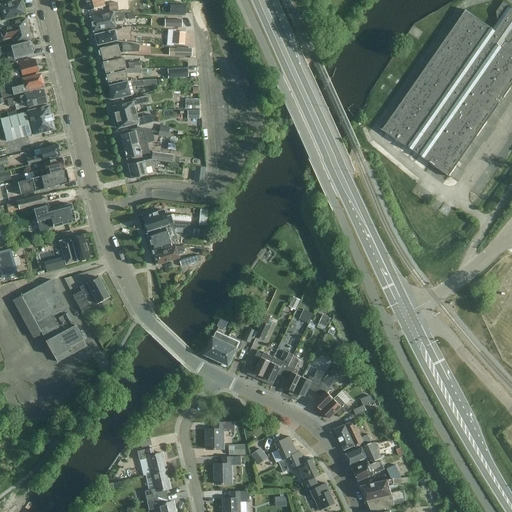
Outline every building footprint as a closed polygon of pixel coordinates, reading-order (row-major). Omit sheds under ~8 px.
[(0,20),(25,14),(21,0),(4,5),(0,9),(0,20)] [(105,7),(103,0),(85,0),(88,11),(105,7)] [(511,2),(508,0),(506,0),(498,11),(501,20),(496,27),(473,10),(388,129),(447,172),(511,79),(511,50),(504,45),(510,37),(511,38),(511,2)] [(109,11),(117,10),(119,9),(118,5),(118,2),(108,4),(109,11)] [(170,14),(186,14),(187,5),(170,5),(170,14)] [(117,10),(109,11),(110,13),(90,18),(93,33),(116,28),(115,23),(123,21),(122,17),(124,17),(123,14),(118,13),(117,10)] [(0,29),(0,31),(1,36),(2,40),(13,38),(14,44),(31,40),(26,19),(9,23),(10,27),(0,29)] [(165,27),(182,28),(182,20),(165,20),(165,27)] [(117,41),(115,30),(94,35),(96,40),(95,40),(96,45),(97,45),(97,46),(117,41)] [(172,44),(185,45),(186,33),(173,32),(172,44)] [(14,57),(0,60),(0,66),(3,65),(15,62),(14,58),(33,54),(32,53),(34,50),(33,47),(31,46),(30,45),(29,41),(11,46),(10,45),(0,47),(0,54),(12,51),(14,57)] [(138,53),(138,46),(130,45),(114,45),(100,48),(100,49),(98,52),(99,55),(102,56),(103,60),(120,57),(118,51),(122,50),(122,53),(138,53)] [(174,56),(191,57),(192,49),(174,48),(174,56)] [(125,66),(123,58),(102,63),(103,64),(102,66),(103,69),(105,71),(105,74),(123,70),(141,69),(140,63),(128,64),(126,66),(125,66)] [(15,62),(3,65),(4,72),(8,71),(8,72),(17,70),(20,78),(38,73),(38,71),(40,71),(38,66),(37,66),(35,59),(16,65),(16,62),(15,62)] [(168,70),(168,79),(188,77),(188,68),(168,70)] [(147,69),(141,69),(123,70),(105,74),(107,85),(127,81),(126,74),(134,74),(147,73),(147,69)] [(2,98),(11,96),(39,88),(39,85),(41,84),(41,81),(40,78),(38,75),(21,80),(23,85),(0,91),(2,98)] [(157,86),(156,80),(147,80),(131,82),(110,87),(111,91),(109,94),(110,97),(113,100),(133,95),(132,86),(140,86),(157,86)] [(44,93),(43,90),(7,100),(8,106),(13,105),(26,101),(28,107),(46,102),(45,99),(47,99),(45,93),(44,93)] [(116,119),(136,114),(134,106),(149,102),(147,96),(132,99),(133,103),(113,108),(116,119)] [(200,109),(200,99),(185,99),(185,109),(200,109)] [(51,115),(49,106),(28,111),(28,112),(17,116),(16,111),(7,113),(8,118),(1,120),(2,124),(0,124),(0,129),(3,129),(6,142),(34,134),(34,135),(55,130),(52,120),(53,120),(51,115)] [(188,111),(188,119),(200,119),(199,110),(188,111)] [(136,114),(116,119),(119,129),(137,124),(138,127),(154,123),(152,116),(137,119),(136,114)] [(145,129),(140,128),(131,130),(132,132),(121,135),(127,159),(150,154),(145,129)] [(43,157),(44,161),(60,156),(59,152),(59,151),(61,149),(60,146),(58,146),(57,144),(41,149),(42,155),(27,159),(28,166),(42,162),(42,158),(43,157)] [(172,163),(173,156),(153,153),(152,160),(156,160),(172,163)] [(0,158),(0,165),(8,163),(7,157),(0,158)] [(61,158),(44,163),(46,169),(32,172),(34,178),(47,175),(64,170),(63,166),(65,164),(64,161),(61,159),(61,158)] [(157,166),(156,160),(152,160),(128,165),(132,179),(147,175),(145,165),(149,164),(150,168),(157,166)] [(194,181),(204,183),(205,168),(196,167),(194,181)] [(21,195),(69,183),(66,170),(64,170),(47,175),(34,178),(18,182),(21,195)] [(17,202),(18,202),(20,210),(43,204),(41,195),(17,202)] [(42,206),(34,208),(40,231),(54,227),(76,221),(76,220),(78,218),(77,214),(74,213),(71,204),(49,210),(48,205),(42,206)] [(199,225),(207,226),(208,210),(200,210),(199,225)] [(167,217),(165,211),(143,217),(145,224),(144,225),(145,229),(147,230),(147,231),(169,224),(171,227),(189,229),(190,222),(191,216),(172,215),(167,217)] [(171,246),(166,229),(147,235),(153,253),(171,246)] [(83,236),(60,242),(66,264),(77,261),(77,262),(89,259),(83,236)] [(175,247),(153,254),(157,266),(179,259),(179,258),(177,252),(184,250),(183,246),(175,247)] [(17,273),(11,249),(0,251),(0,270),(2,278),(17,273)] [(189,264),(190,268),(196,266),(195,262),(201,261),(200,255),(190,257),(180,260),(182,267),(189,264)] [(46,273),(52,272),(49,261),(44,262),(46,273)] [(110,298),(99,278),(87,284),(80,288),(82,291),(73,296),(82,312),(91,307),(85,297),(92,293),(98,304),(110,298)] [(87,346),(76,325),(51,280),(12,301),(33,338),(34,338),(33,337),(41,332),(46,341),(54,356),(58,362),(87,346)] [(289,306),(296,310),(300,300),(293,297),(289,306)] [(306,312),(302,319),(309,322),(313,315),(306,312)] [(317,327),(324,331),(331,318),(323,314),(317,327)] [(256,336),(264,340),(271,325),(268,323),(270,317),(266,316),(256,336)] [(252,339),(254,339),(258,332),(249,328),(244,340),(251,343),(252,339)] [(218,360),(229,337),(218,332),(216,337),(215,337),(207,355),(218,360)] [(230,366),(239,348),(238,348),(241,343),(229,337),(218,360),(222,362),(223,366),(226,367),(229,365),(230,366)] [(290,367),(294,357),(293,357),(294,355),(285,351),(282,358),(285,359),(284,361),(275,357),(264,382),(274,386),(279,375),(284,378),(290,367)] [(263,355),(258,352),(248,374),(264,382),(275,357),(265,352),(263,355)] [(294,396),(303,377),(297,375),(299,371),(295,369),(299,360),(294,357),(290,367),(284,378),(290,380),(286,388),(291,390),(290,394),(294,396)] [(316,392),(324,383),(310,377),(309,380),(303,377),(294,396),(299,398),(300,394),(306,397),(310,389),(316,392)] [(320,415),(335,400),(334,399),(330,395),(333,393),(324,383),(316,392),(321,398),(315,403),(319,408),(316,411),(320,415)] [(361,399),(364,406),(364,405),(364,406),(374,401),(371,395),(361,399)] [(340,418),(349,409),(337,396),(334,399),(335,400),(320,415),(323,418),(326,415),(330,419),(337,414),(340,418)] [(354,410),(357,415),(366,411),(364,406),(364,405),(364,406),(354,410)] [(235,431),(235,422),(218,423),(218,429),(207,430),(207,450),(225,449),(225,431),(235,431)] [(366,425),(358,429),(355,422),(336,430),(345,450),(355,446),(356,448),(371,442),(369,437),(363,440),(360,434),(368,430),(366,425)] [(282,468),(301,458),(299,453),(298,453),(291,437),(276,444),(283,460),(279,462),(282,468)] [(141,441),(142,447),(152,445),(150,439),(141,441)] [(382,459),(375,443),(372,444),(363,448),(362,447),(347,454),(352,466),(367,459),(369,462),(373,460),(374,462),(382,459)] [(151,474),(166,470),(162,453),(154,455),(152,448),(137,451),(139,460),(147,458),(151,474)] [(252,455),(259,465),(268,457),(261,448),(252,455)] [(215,465),(215,484),(233,484),(232,466),(241,466),(241,457),(226,457),(226,464),(215,465)] [(306,482),(316,478),(320,476),(313,459),(304,463),(301,458),(282,468),(284,473),(299,466),(306,482)] [(384,467),(382,462),(371,467),(369,463),(354,469),(358,480),(360,481),(368,478),(370,478),(373,475),(375,475),(374,472),(384,467)] [(387,469),(392,479),(401,475),(396,465),(387,469)] [(165,489),(170,488),(166,470),(151,474),(145,475),(149,490),(145,491),(147,500),(167,496),(165,489)] [(419,480),(424,491),(433,487),(428,476),(419,480)] [(316,478),(306,482),(303,484),(307,493),(312,491),(320,511),(336,504),(327,484),(320,487),(316,478)] [(392,494),(390,487),(394,486),(395,485),(408,484),(408,479),(385,480),(377,482),(361,486),(372,511),(380,511),(395,509),(395,506),(407,503),(405,491),(392,494)] [(104,484),(106,491),(119,488),(118,486),(121,485),(120,481),(104,484)] [(223,499),(223,511),(246,511),(247,511),(241,511),(241,501),(250,501),(250,492),(235,492),(235,499),(223,499)] [(159,511),(175,511),(174,501),(168,502),(167,496),(147,500),(149,509),(158,507),(159,511)] [(286,497),(275,497),(276,507),(287,506),(286,497)]
